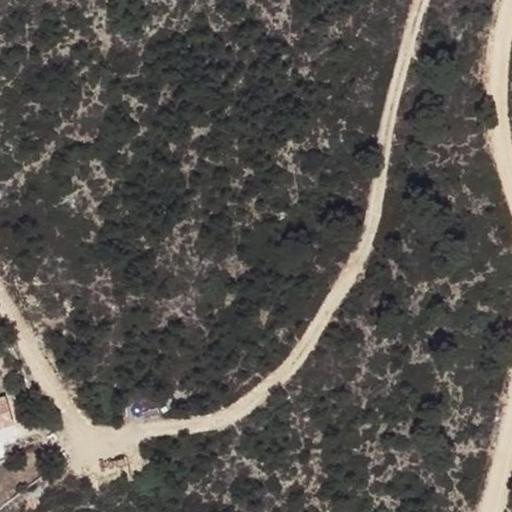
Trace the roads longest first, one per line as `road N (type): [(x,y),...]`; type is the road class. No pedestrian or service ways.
road 1 (track): [(418,0),(385,124),(368,232),(292,363),(225,415),(106,434),(63,411),(0,297)]
road 2 (track): [(511,174),(502,141),(498,57),(510,0)]
